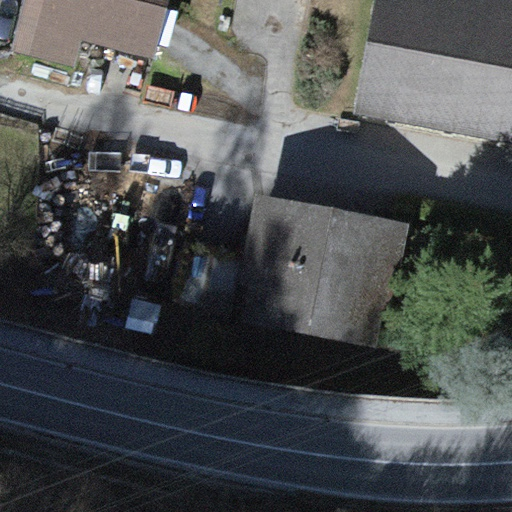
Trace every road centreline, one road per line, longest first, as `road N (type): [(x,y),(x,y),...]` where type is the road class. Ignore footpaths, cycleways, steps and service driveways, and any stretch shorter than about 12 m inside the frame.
road 1 (residential): [(511,191),(0,87)]
road 2 (secondary): [(0,383),(281,448),(423,463),(511,461)]
